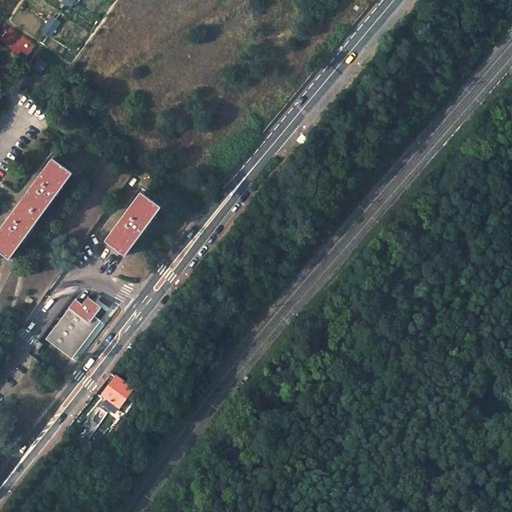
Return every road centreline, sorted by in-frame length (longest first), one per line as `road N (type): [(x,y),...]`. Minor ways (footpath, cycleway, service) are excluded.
road 1 (secondary): [(137,312),(393,0)]
road 2 (secondary): [(0,485),(137,312)]
road 3 (residential): [(137,312),(108,288),(67,284),(0,367)]
